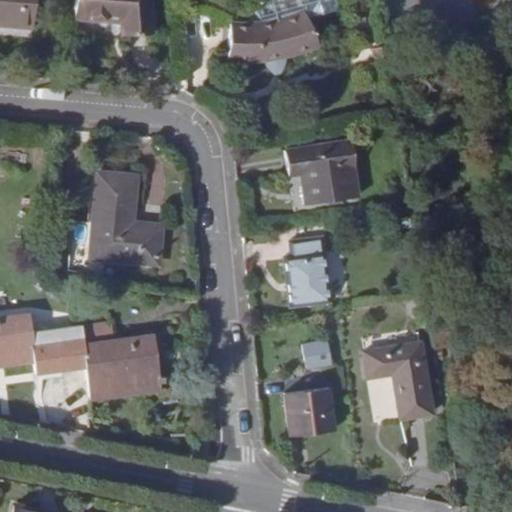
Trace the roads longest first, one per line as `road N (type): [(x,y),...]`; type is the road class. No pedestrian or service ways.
road 1 (unclassified): [(241,492),(204,144),(184,121),(154,112),(0,99)]
road 2 (residential): [(0,447),(241,492)]
